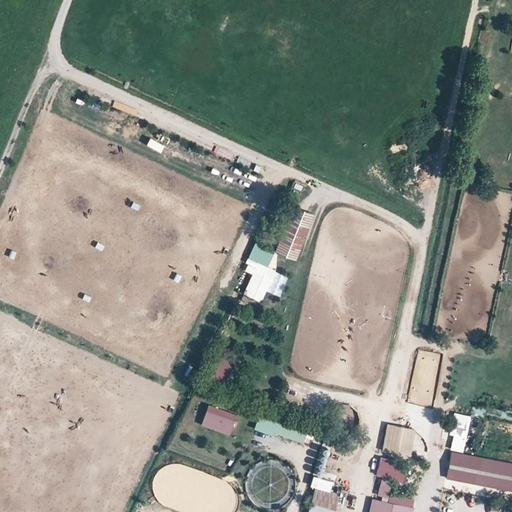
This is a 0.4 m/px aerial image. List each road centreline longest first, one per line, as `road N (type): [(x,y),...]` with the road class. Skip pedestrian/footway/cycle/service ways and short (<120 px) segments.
road 1 (track): [(401,220),(62,65),(51,44),(69,0)]
road 2 (track): [(401,220),(421,231),(421,260),(357,511)]
